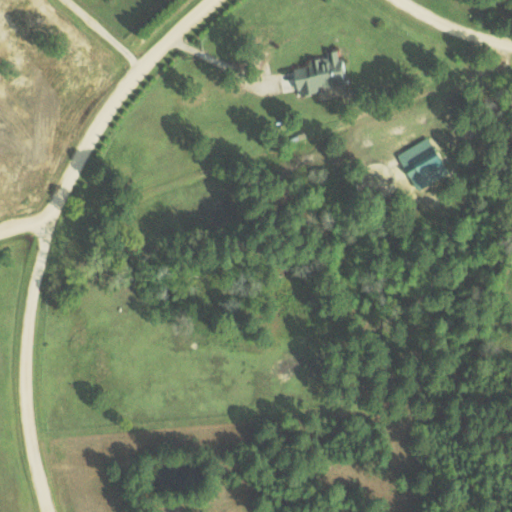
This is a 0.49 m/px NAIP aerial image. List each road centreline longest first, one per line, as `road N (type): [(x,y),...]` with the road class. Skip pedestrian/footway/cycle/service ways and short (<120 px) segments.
road 1 (residential): [(54,511),(35,437),(30,362),(53,224),(103,120),(156,54),(215,0)]
road 2 (residential): [(397,0),(461,31),(511,42)]
